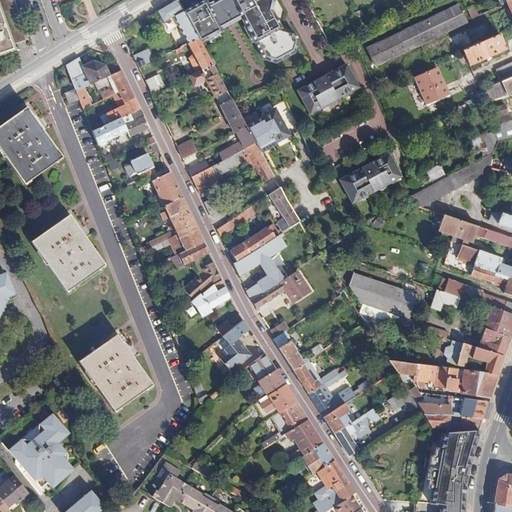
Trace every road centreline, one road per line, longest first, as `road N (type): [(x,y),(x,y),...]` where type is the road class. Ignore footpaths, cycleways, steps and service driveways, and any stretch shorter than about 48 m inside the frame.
road 1 (residential): [(375,511),(267,344),(108,26)]
road 2 (residential): [(0,376),(33,348),(40,328),(0,258)]
